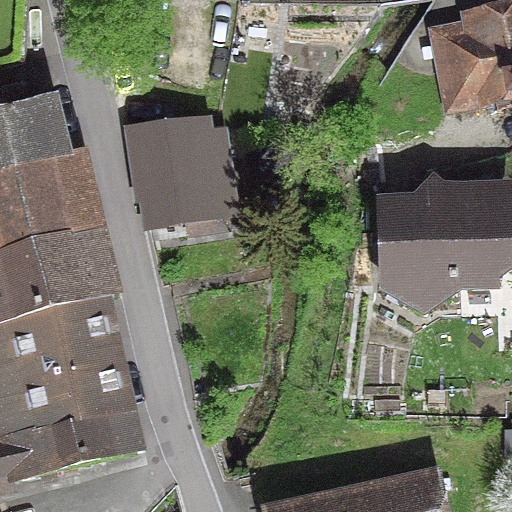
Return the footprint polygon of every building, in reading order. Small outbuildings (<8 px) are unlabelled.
[(464,21),(429,27),(445,115),(511,102),(511,0),(462,10),(464,21)] [(0,174),(74,157),(72,148),(59,93),(0,106),(0,174)] [(212,113),(125,125),(135,202),(141,201),(145,229),(187,223),(229,217),(241,215),(229,126),(214,128),(212,113)] [(74,157),(0,174),(0,321),(112,296),(124,293),(89,144),(72,148),(74,157)] [(378,194),(380,288),(424,315),(462,287),(502,288),(502,274),(511,268),(511,178),(444,180),(435,172),(416,189),(378,194)] [(231,232),(229,217),(187,223),(189,238),(231,232)] [(0,439),(137,405),(112,296),(0,321),(0,439)] [(0,484),(147,447),(137,405),(0,439),(0,484)] [(448,511),(437,466),(262,506),(263,511),(448,511)]
